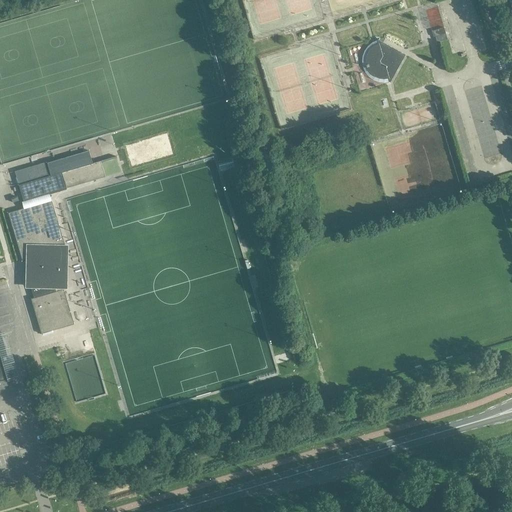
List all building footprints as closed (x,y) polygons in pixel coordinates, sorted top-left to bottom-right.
[(432,32),(433,37),(433,38),(435,37),(445,34),(444,28),(432,32)] [(447,40),(447,38),(445,34),(435,37),(437,43),(438,42),(440,42),(447,40)] [(381,43),(378,44),(374,46),(370,49),(367,53),(365,57),(365,62),(365,65),(366,68),(368,71),(371,75),(374,77),(375,78),(379,79),(384,80),(388,79),(391,80),(405,55),(382,42),(381,43)] [(474,93),(467,94),(468,104),(475,103),(474,93)] [(407,125),(435,116),(431,103),(403,112),(407,125)] [(476,176),(468,136),(458,138),(466,178),(476,176)] [(49,176),(51,176),(61,173),(93,163),(90,151),(79,154),(46,164),(49,176)] [(61,173),(66,189),(68,188),(105,177),(101,163),(101,161),(93,163),(61,173)] [(30,180),(48,175),(44,163),(26,168),(30,180)] [(8,213),(22,261),(27,259),(27,287),(30,287),(34,298),(31,299),(41,334),(74,324),(63,289),(56,292),(55,288),(58,288),(59,249),(65,247),(51,200),(51,201),(49,195),(66,190),(66,189),(61,173),(51,176),(49,176),(19,185),(23,202),(21,202),(22,203),(23,209),(8,213)] [(0,381),(13,378),(1,335),(0,335),(0,381)]
